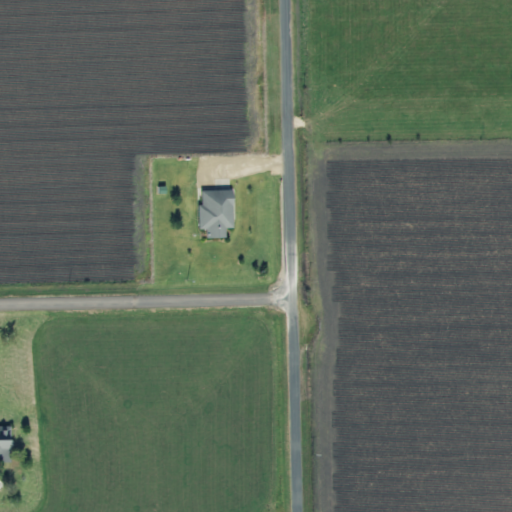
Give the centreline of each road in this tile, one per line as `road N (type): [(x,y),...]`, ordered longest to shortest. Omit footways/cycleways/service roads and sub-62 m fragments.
road 1 (residential): [(300,511),(288,0)]
road 2 (residential): [(0,303),(296,296)]
